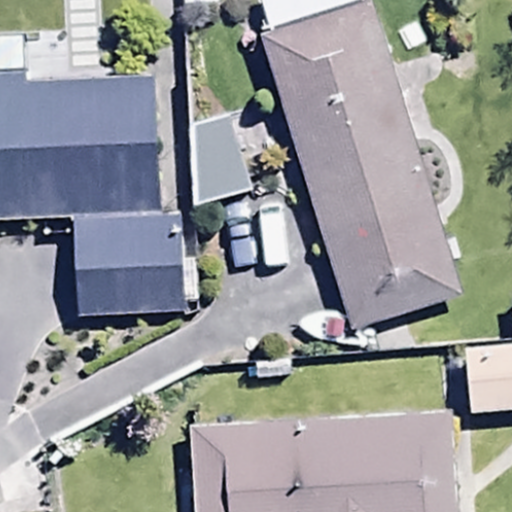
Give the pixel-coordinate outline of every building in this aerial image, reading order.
[(273,41),(266,43),(358,349),(464,317),(369,0),(301,0),(264,11),(273,41)] [(0,236),(80,233),(85,330),(194,324),(189,235),(168,236),(160,89),(116,91),(114,58),(80,60),(80,46),(0,50),(0,236)] [(257,207),(235,129),(197,142),(199,224),(257,207)] [(511,289),(503,291),(510,348),(511,348),(511,289)] [(511,363),(471,365),(473,432),(511,430),(511,363)] [(470,511),(467,433),(200,443),(201,511),(470,511)]
